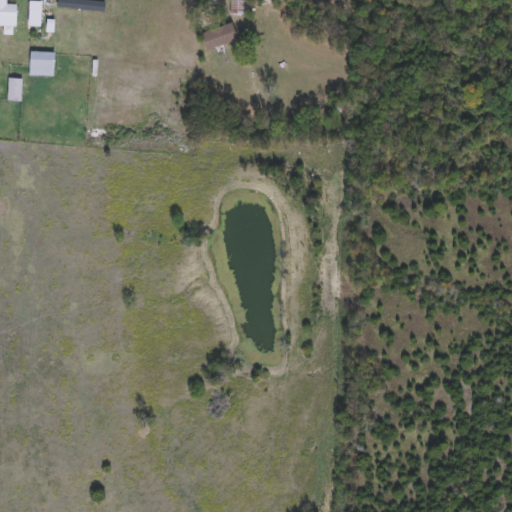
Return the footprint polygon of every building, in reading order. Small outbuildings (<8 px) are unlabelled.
[(230,15),(229,0),(244,0),(244,15),(230,15)] [(0,27),(0,1),(17,1),(17,27),(0,27)] [(40,26),(28,26),(28,3),(40,3),(40,26)] [(208,51),(202,33),(232,23),(238,41),(208,51)] [(29,76),(29,53),(54,53),(54,76),(29,76)] [(21,80),(21,102),(7,102),(7,80),(21,80)]
